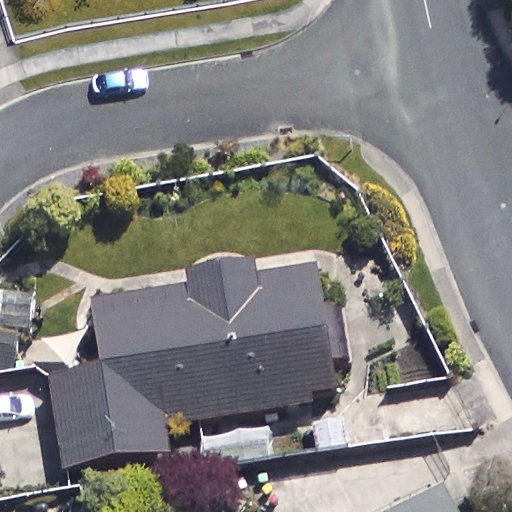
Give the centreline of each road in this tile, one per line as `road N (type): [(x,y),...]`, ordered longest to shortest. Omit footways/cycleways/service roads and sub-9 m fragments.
road 1 (residential): [(0,161),(73,127),(438,65)]
road 2 (residential): [(476,185),(438,65)]
